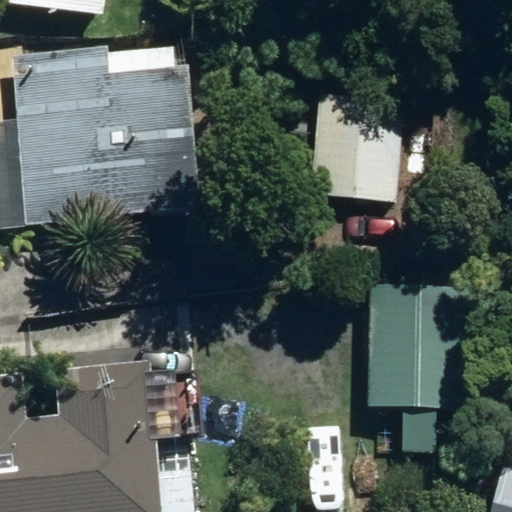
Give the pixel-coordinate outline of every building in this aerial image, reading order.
[(0,0),(0,12),(114,30),(119,0),(0,0)] [(131,63),(131,59),(25,66),(36,236),(219,223),(210,81),(198,82),(196,58),(131,63)] [(315,201),(403,208),(410,105),(322,98),(315,201)] [(374,289),(372,409),(410,410),(409,454),(439,456),(441,410),(469,412),(472,291),(374,289)] [(157,364),(60,371),(63,417),(32,420),(28,374),(0,375),(0,511),(197,511),(192,443),(164,445),(157,364)] [(334,478),(334,511),(381,511),(380,477),(334,478)]
